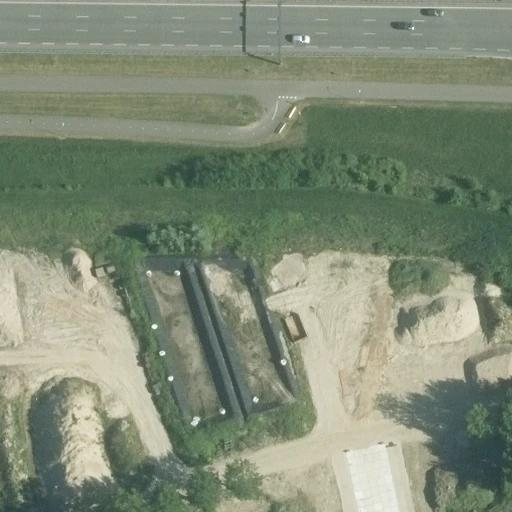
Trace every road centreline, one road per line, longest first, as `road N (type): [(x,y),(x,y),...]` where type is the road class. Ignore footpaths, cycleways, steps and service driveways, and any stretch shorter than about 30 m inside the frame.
road 1 (primary): [(0,16),(511,23)]
road 2 (unclassified): [(0,125),(254,134),(271,119),(279,89)]
